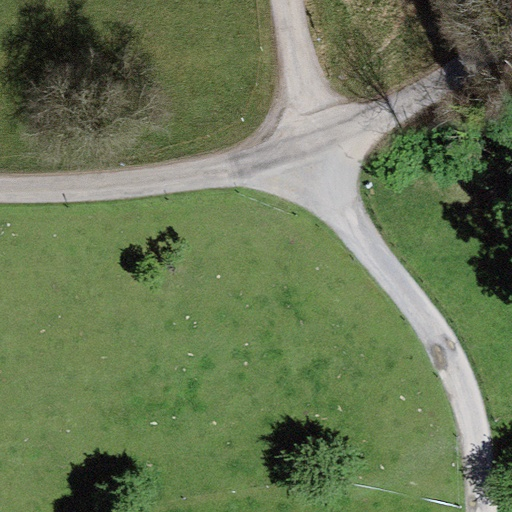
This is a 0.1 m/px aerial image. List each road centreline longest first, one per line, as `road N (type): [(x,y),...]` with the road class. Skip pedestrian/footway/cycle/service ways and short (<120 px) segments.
road 1 (unclassified): [(0,187),(307,166),(511,26)]
road 2 (track): [(307,166),(443,349),(477,435),(474,511)]
road 3 (track): [(307,166),(286,0)]
